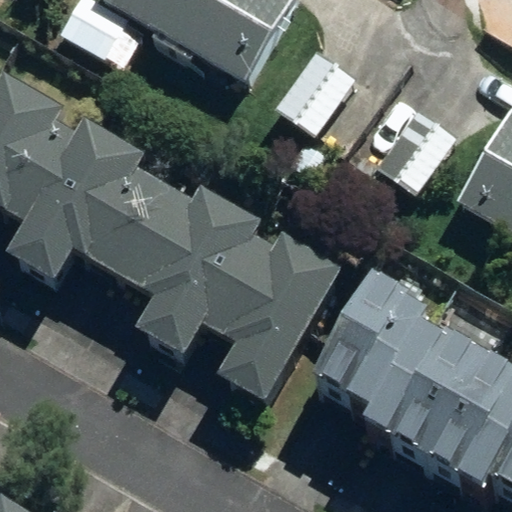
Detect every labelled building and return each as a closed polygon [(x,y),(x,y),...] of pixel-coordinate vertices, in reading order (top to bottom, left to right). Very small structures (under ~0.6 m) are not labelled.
[(115,0),(257,83),(304,0),(115,0)] [(356,86),(318,59),(277,119),(315,145),(356,86)] [(21,77),(0,113),(0,219),(10,203),(50,226),(100,138),(74,122),(81,111),(21,77)] [(457,154),(419,125),(379,178),(418,206),(457,154)] [(130,273),(181,185),(155,170),(161,158),(106,126),(100,138),(50,226),(30,259),(70,282),(90,248),(130,273)] [(511,133),(471,205),(511,228),(511,133)] [(187,175),(212,189),(231,154),(206,141),(187,175)] [(298,171),(321,186),(337,161),(314,146),(298,171)] [(191,352),(261,231),(268,219),(221,192),(214,203),(181,185),(130,273),(176,299),(156,332),(191,352)] [(295,251),(261,231),(211,319),(256,345),(236,378),(283,406),(359,271),(303,239),(295,251)] [(390,410),(444,315),(447,309),(395,279),(341,374),(374,392),(370,400),(390,410)] [(445,448),(503,349),(444,315),(390,410),(385,418),(416,436),(418,433),(445,448)] [(510,470),(511,466),(511,354),(503,349),(445,448),(484,471),(481,476),(501,486),(510,470)] [(37,511),(16,499),(8,511),(37,511)]
